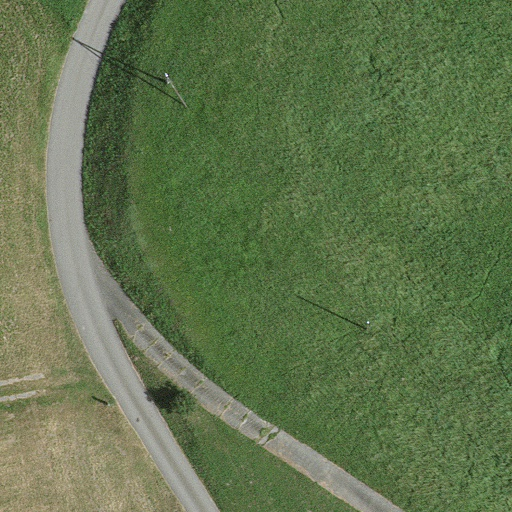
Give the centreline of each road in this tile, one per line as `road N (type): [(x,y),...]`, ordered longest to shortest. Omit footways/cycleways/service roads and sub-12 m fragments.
road 1 (track): [(203,511),(114,370),(78,276),(63,197),(75,81),(109,0)]
road 2 (track): [(78,276),(205,397),(378,511)]
